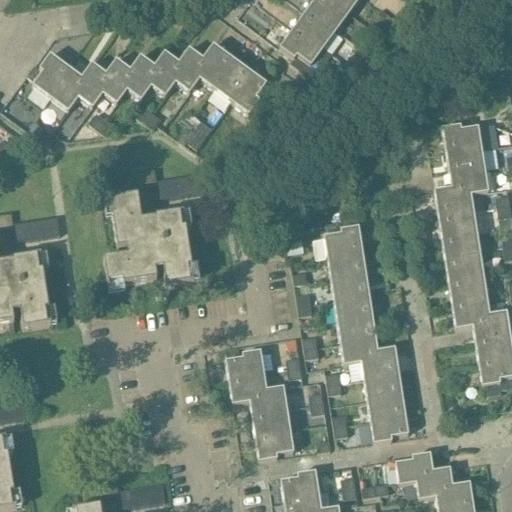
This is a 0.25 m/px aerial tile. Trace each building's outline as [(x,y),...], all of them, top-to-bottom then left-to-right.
[(316,0),(316,1),(331,12),(334,8),(348,19),(360,2),(357,0),(316,0)] [(335,36),(348,19),(334,8),(331,12),(316,1),(303,18),(318,29),(321,25),(335,36)] [(318,29),(303,18),(290,36),(305,47),(308,43),(322,54),(323,52),(331,58),(342,43),(334,37),(335,36),(321,25),(318,29)] [(290,36),(278,52),(287,60),(292,64),(289,68),(299,75),(308,82),(314,74),(309,71),(322,54),(308,43),(305,47),(290,36)] [(213,48),(201,62),(206,66),(196,80),(199,83),(213,94),(224,79),(219,75),(230,61),(213,48)] [(206,66),(201,62),(188,52),(177,66),(182,70),(171,85),(174,87),(188,98),(199,83),(196,80),(206,66)] [(163,56),(152,70),(157,74),(146,88),(150,91),(164,101),(174,87),(171,85),(182,70),(177,66),(163,56)] [(39,73),(34,69),(26,80),(34,87),(32,90),(49,104),(60,89),(55,85),(65,70),(50,59),(39,73)] [(157,74),(152,70),(139,60),(128,74),(132,77),(121,91),(125,94),(139,105),(150,91),(146,88),(157,74)] [(224,79),(213,94),(230,106),(241,90),(238,88),(248,74),(230,61),(219,75),(224,79)] [(114,64),(103,78),(108,81),(97,96),(100,98),(114,108),(125,94),(121,91),(132,77),(128,74),(114,64)] [(72,98),(76,102),(90,112),(100,98),(97,96),(108,81),(103,78),(90,68),(80,81),(83,83),(72,98)] [(83,83),(80,81),(65,70),(55,85),(60,89),(49,104),(65,116),(76,102),(72,98),(83,83)] [(265,87),(248,74),(238,88),(241,90),(230,106),(248,119),(259,105),(263,108),(271,96),(263,90),(265,87)] [(177,142),(184,148),(207,117),(200,111),(192,121),(185,131),(177,142)] [(142,130),(150,119),(142,113),(134,124),(142,130)] [(185,116),(178,125),(185,131),(192,121),(185,116)] [(96,136),(103,125),(95,119),(88,130),(96,136)] [(158,125),(150,119),(142,130),(150,136),(158,125)] [(462,146),(479,144),(478,131),(473,132),(471,122),(458,124),(459,130),(441,133),(444,154),(463,151),(462,146)] [(111,131),(103,125),(96,136),(104,141),(111,131)] [(34,127),(26,137),(34,143),(42,149),(50,138),(42,132),(34,127)] [(58,144),(50,138),(42,149),(50,155),(58,144)] [(482,165),(479,144),(462,146),(463,151),(444,154),(447,175),(466,173),(466,168),(482,165)] [(0,157),(5,162),(11,153),(1,145),(0,145),(0,157)] [(447,175),(449,193),(451,198),(470,195),(471,199),(487,197),(482,165),(466,168),(466,173),(447,175)] [(119,180),(122,196),(152,191),(154,205),(202,198),(199,179),(155,186),(153,174),(119,180)] [(473,216),(471,199),(470,195),(451,198),(449,193),(432,195),(437,226),(456,223),(455,218),(473,216)] [(136,200),(108,204),(115,253),(125,252),(126,260),(102,263),(106,292),(155,284),(153,275),(161,274),(164,291),(191,287),(181,218),(139,224),(136,200)] [(496,212),(508,210),(507,200),(495,202),(496,212)] [(510,220),(508,210),(496,212),(498,222),(510,220)] [(339,219),(341,233),(356,230),(354,216),(339,219)] [(437,226),(440,246),(460,243),(459,238),(476,236),(473,216),(455,218),(456,223),(437,226)] [(0,218),(0,234),(9,233),(11,247),(58,240),(55,221),(12,228),(10,217),(0,218)] [(322,241),(325,262),(345,260),(344,255),(361,252),(357,231),(340,234),(339,228),(325,230),(327,240),(322,241)] [(479,258),(476,236),(459,238),(460,243),(440,246),(443,268),(463,265),(462,261),(479,258)] [(503,255),(511,253),(511,243),(501,245),(503,255)] [(364,275),(361,252),(344,255),(345,260),(325,262),(329,285),(349,282),(348,277),(364,275)] [(511,264),(511,253),(503,255),(504,265),(511,264)] [(443,268),(447,290),(466,287),(465,282),(482,280),(479,258),(462,261),(463,265),(443,268)] [(0,328),(13,327),(11,317),(19,316),(22,334),(49,330),(39,260),(0,265),(0,328)] [(329,285),(332,307),(352,303),(351,299),(364,297),(367,297),(364,275),(348,277),(349,282),(329,285)] [(304,278),(291,280),(292,290),(305,288),(304,278)] [(485,303),(482,280),(465,282),(466,287),(447,290),(450,313),(469,310),(469,306),(485,303)] [(367,297),(364,297),(351,299),(352,303),(332,307),(335,328),(356,325),(355,320),(371,318),(367,297)] [(294,301),(296,312),(309,310),(307,299),(294,301)] [(453,335),(471,332),(471,327),(488,325),(488,319),(485,303),(469,306),(469,310),(450,313),(453,335)] [(309,310),(296,312),(297,322),(310,321),(309,310)] [(506,317),(488,319),(488,325),(471,327),(471,332),(473,348),(493,345),(492,341),(509,338),(506,317)] [(335,328),(339,349),(359,346),(358,341),(374,339),(371,318),(355,320),(356,325),(335,328)] [(473,348),(476,369),(496,366),(495,362),(511,359),(509,338),(492,341),(493,345),(473,348)] [(376,355),(374,339),(358,341),(359,346),(339,349),(342,371),(359,368),(358,363),(377,359),(376,355)] [(301,344),(302,354),(315,352),(314,342),(301,344)] [(287,355),(295,354),(294,343),(285,345),(287,355)] [(224,365),(228,387),(247,384),(247,379),(262,377),(259,356),(240,358),(239,352),(226,354),(228,365),(224,365)] [(315,352),(302,354),(304,365),(317,364),(315,352)] [(381,378),(397,376),(393,352),(376,355),(377,359),(358,363),(359,368),(362,386),(382,383),(381,378)] [(511,361),(511,359),(495,362),(496,366),(476,369),(480,392),(486,391),(487,402),(499,401),(498,395),(511,393),(510,383),(511,382),(511,361)] [(299,374),(297,364),(284,366),(285,376),(299,374)] [(300,385),(299,374),(285,376),(287,387),(300,385)] [(400,396),(397,376),(381,378),(382,383),(362,386),(365,406),(385,403),(384,399),(400,396)] [(265,394),(262,377),(247,379),(247,384),(228,387),(231,410),(248,407),(247,401),(265,399),(265,394)] [(325,382),(326,391),(339,389),(338,380),(325,382)] [(339,389),(326,391),(328,403),(341,401),(339,389)] [(282,392),(265,394),(265,399),(247,401),(248,407),(250,423),(270,420),(269,415),(285,413),(282,392)] [(365,406),(368,427),(388,424),(387,420),(403,417),(400,396),(384,399),(385,403),(365,406)] [(309,410),(322,408),(321,400),(308,402),(309,410)] [(0,427),(23,424),(21,405),(0,407),(0,427)] [(324,421),(322,408),(309,410),(311,423),(324,421)] [(270,420),(250,423),(253,444),(273,441),(272,436),(288,434),(285,413),(269,415),(270,420)] [(407,440),(403,417),(387,420),(388,424),(368,427),(372,450),(390,447),(390,443),(407,440)] [(331,423),(332,433),(346,431),(344,421),(331,423)] [(346,431),(332,433),(334,443),(347,441),(346,431)] [(292,457),(288,434),(272,436),(273,441),(253,444),(257,467),(276,464),(276,460),(292,457)] [(0,511),(13,511),(4,443),(0,443),(0,511)] [(317,458),(330,456),(328,446),(315,448),(317,458)] [(410,462),(411,466),(393,468),(397,492),(414,489),(413,483),(432,480),(431,476),(429,459),(410,462)] [(448,473),(431,476),(432,480),(413,483),(414,489),(417,506),(434,503),(433,498),(452,495),(451,490),(448,473)] [(318,498),(315,476),(296,479),(296,483),(279,486),(283,508),(301,505),(300,501),(318,498)] [(341,495),(354,493),(353,482),(339,484),(341,495)] [(81,490),(84,506),(115,501),(116,511),(136,511),(164,508),(161,489),(117,496),(115,485),(81,490)] [(434,503),(435,511),(460,511),(472,510),(468,488),(451,490),(452,495),(433,498),(434,503)] [(376,503),(381,502),(389,500),(387,489),(374,491),(376,503)] [(374,491),(360,493),(362,505),(376,503),(374,491)] [(341,495),(343,505),(356,503),(354,493),(341,495)] [(301,505),(283,508),(283,511),(328,511),(327,497),(318,498),(300,501),(301,505)]
